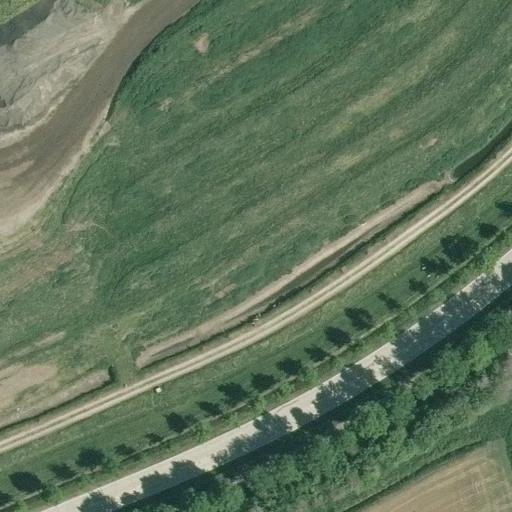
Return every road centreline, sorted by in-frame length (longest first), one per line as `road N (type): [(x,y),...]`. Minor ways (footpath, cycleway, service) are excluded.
road 1 (track): [(0,446),(258,332),(377,257),(511,152)]
road 2 (secondary): [(84,511),(338,390),(511,260)]
road 3 (track): [(0,166),(53,142),(170,0)]
